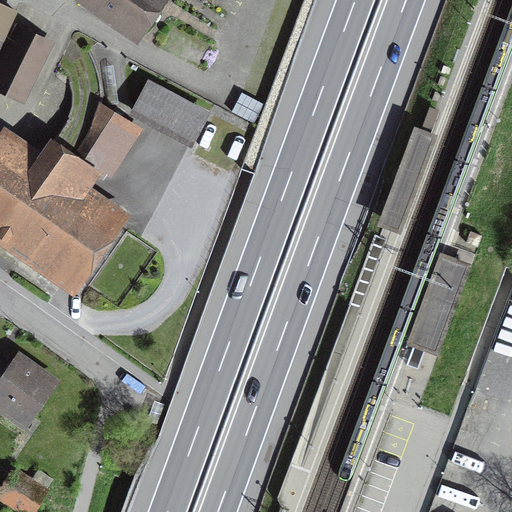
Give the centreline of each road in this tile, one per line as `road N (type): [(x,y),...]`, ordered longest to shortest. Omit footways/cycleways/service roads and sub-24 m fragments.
road 1 (motorway): [(355,0),(168,511)]
road 2 (motorway): [(219,511),(405,0)]
road 3 (unknown): [(59,338),(130,324),(159,301),(170,260),(164,221),(206,136)]
road 4 (unclassified): [(0,295),(114,377)]
